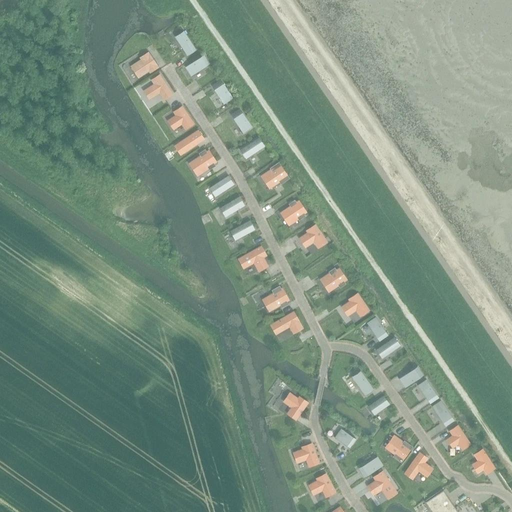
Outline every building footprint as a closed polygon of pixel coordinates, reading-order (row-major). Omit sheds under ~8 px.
[(174,37),(187,56),(196,50),(183,31),(174,37)] [(140,58),(141,59),(133,65),(136,71),(138,69),(142,75),(148,71),(150,73),(157,68),(148,52),(140,58)] [(185,67),(191,76),(210,64),(204,55),(185,67)] [(151,80),(154,84),(149,88),(154,96),(159,92),(164,99),(172,94),(159,75),(151,80)] [(220,79),(211,86),(224,104),(233,98),(220,79)] [(178,126),(181,124),(185,129),(193,124),(181,106),(173,112),(176,116),(172,118),(178,126)] [(252,127),(239,108),(230,115),(243,133),(252,127)] [(179,143),(185,151),(203,139),(198,131),(179,143)] [(245,159),(265,146),(259,137),(239,150),(245,159)] [(194,160),(197,166),(195,167),(200,174),(208,168),(209,170),(215,166),(213,163),(216,162),(208,151),(206,152),(204,150),(199,153),(201,156),(194,160)] [(279,182),(281,184),(289,179),(278,163),(269,168),(270,170),(262,175),(267,182),(269,181),(272,186),(279,182)] [(234,184),(228,175),(209,188),(215,197),(234,184)] [(245,205),(239,196),(219,208),(225,217),(245,205)] [(287,216),(285,217),(290,224),(298,219),(299,220),(305,216),(304,213),(306,212),(298,201),(296,203),(294,200),(289,204),(290,206),(283,211),(287,216)] [(255,230),(250,220),(229,231),(235,240),(255,230)] [(308,233),(300,238),(305,247),(313,241),(318,248),(326,242),(315,225),(306,231),(308,233)] [(247,266),(254,262),(258,271),(267,266),(262,257),(266,255),(265,253),(263,254),(260,247),(243,257),(247,266)] [(326,286),(328,284),(331,289),(338,285),(340,288),(345,284),(343,281),(346,280),(339,269),(336,271),(334,268),(329,272),(329,273),(321,279),(326,286)] [(263,299),(267,305),(269,303),(273,309),(280,305),(282,307),(287,304),(286,301),(288,300),(282,289),(279,290),(277,287),(272,290),(273,293),(263,299)] [(347,315),(356,310),(360,316),(368,310),(357,293),(349,299),(350,301),(342,307),(347,315)] [(293,333),(302,328),(293,312),(274,323),(279,332),(289,326),(293,333)] [(366,323),(379,341),(388,335),(375,317),(366,323)] [(394,337),(375,350),(381,359),(400,345),(394,337)] [(405,388),(423,375),(417,366),(399,379),(405,388)] [(365,396),(374,389),(360,370),(351,377),(365,396)] [(429,404),(439,398),(426,379),(417,385),(429,404)] [(273,389),(278,393),(285,385),(279,380),(273,389)] [(299,397),(298,399),(289,393),(284,401),(292,407),(287,413),(296,419),(307,402),(299,397)] [(389,404),(383,395),(368,406),(374,415),(389,404)] [(454,420),(440,400),(431,406),(445,427),(454,420)] [(448,438),(454,447),(458,444),(462,450),(470,444),(457,426),(449,431),(452,436),(448,438)] [(334,437),(349,448),(356,439),(341,428),(334,437)] [(388,450),(394,454),(393,457),(400,462),(412,447),(404,441),(403,442),(395,436),(390,443),(392,444),(388,450)] [(309,466),(318,463),(311,444),(302,447),(303,450),(293,453),(297,462),(306,459),(309,466)] [(494,468),(482,449),(474,455),(478,461),(473,463),(479,472),(483,469),(486,473),(494,468)] [(419,452),(407,469),(415,475),(418,471),(426,476),(432,468),(424,462),(427,458),(419,452)] [(383,466),(377,456),(358,468),(364,477),(383,466)] [(368,486),(373,495),(381,489),(385,495),(394,489),(383,473),(377,477),(376,475),(374,477),(376,481),(368,486)] [(335,492),(325,474),(316,478),(318,481),(309,485),(313,494),(322,490),(326,497),(335,492)] [(432,511),(457,511),(443,491),(426,502),(432,511)]
